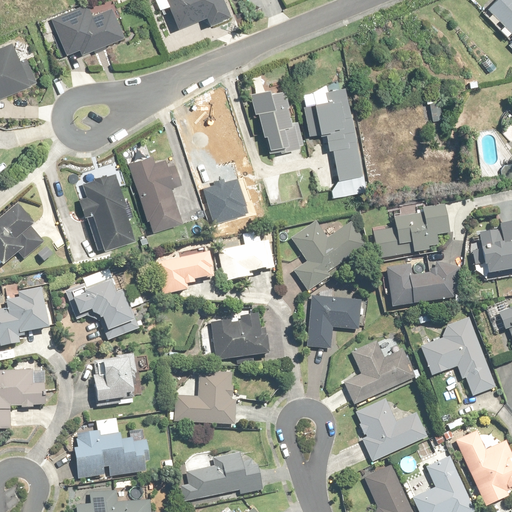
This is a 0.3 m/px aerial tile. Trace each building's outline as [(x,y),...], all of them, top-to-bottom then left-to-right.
[(168,0),(180,28),(209,16),(212,23),(231,15),(224,0),(168,0)] [(495,0),(480,15),(496,31),(492,36),(501,45),(506,40),(511,46),(511,3),(508,0),(495,0)] [(112,9),(92,17),(87,4),(44,23),(49,35),(58,31),(69,55),(81,50),(83,56),(125,39),(112,9)] [(0,98),(37,83),(27,59),(21,62),(13,43),(0,48),(0,98)] [(333,185),(332,181),(364,175),(346,87),(315,93),(317,105),(304,107),(310,137),(327,134),(328,143),(313,146),(322,188),(333,185)] [(265,136),(268,135),(273,153),(299,147),(285,90),(271,94),(270,90),(251,95),(256,114),(260,113),(265,136)] [(511,126),(503,135),(511,143),(511,126)] [(184,222),(172,189),(182,185),(175,164),(169,166),(166,160),(156,163),(153,156),(128,165),(153,233),(184,222)] [(87,218),(88,218),(99,250),(105,248),(105,249),(136,239),(115,175),(108,177),(107,175),(95,179),(95,181),(84,185),(88,197),(80,199),(87,218)] [(0,260),(6,268),(19,256),(24,262),(44,244),(32,230),(36,227),(18,206),(0,222),(0,260)] [(394,220),(396,228),(374,233),(379,261),(415,253),(440,248),(438,237),(450,234),(445,206),(423,210),(423,214),(394,220)] [(511,272),(511,222),(501,225),(502,231),(480,235),(483,250),(474,252),(478,278),(511,272)] [(346,254),(350,259),(367,246),(350,223),(328,240),(315,223),(292,241),(309,262),(295,272),(310,291),(329,277),(324,271),(346,254)] [(225,284),(250,279),(249,274),(274,269),(269,242),(263,243),(261,233),(244,236),(246,247),(219,251),(225,284)] [(210,254),(200,256),(199,251),(166,257),(167,261),(157,263),(162,289),(164,297),(187,292),(196,290),(195,282),(215,279),(210,254)] [(455,286),(457,275),(452,266),(438,264),(430,273),(414,276),(412,265),(386,270),(393,310),(444,300),(455,286)] [(92,313),(94,317),(98,315),(101,323),(104,321),(109,334),(105,335),(107,342),(138,331),(124,291),(117,293),(109,271),(85,279),(87,285),(72,291),(81,317),(92,313)] [(0,343),(1,350),(20,346),(19,337),(51,331),(43,289),(20,293),(19,289),(6,292),(9,310),(0,311),(0,343)] [(333,350),(334,329),(359,329),(359,308),(341,307),(341,300),(311,299),(310,349),(333,350)] [(507,333),(499,336),(506,354),(511,351),(511,309),(509,310),(506,300),(486,307),(491,318),(500,314),(507,333)] [(430,310),(418,315),(422,326),(434,321),(430,310)] [(262,330),(260,315),(241,318),(242,322),(233,324),(232,321),(213,324),(219,361),(271,354),(267,329),(262,330)] [(463,381),(466,380),(474,398),(498,388),(470,319),(448,327),(443,340),(421,349),(432,377),(457,367),(463,381)] [(403,352),(385,360),(376,342),(353,353),(363,376),(345,384),(355,406),(415,378),(403,352)] [(134,404),(131,372),(137,372),(136,357),(121,358),(121,362),(98,365),(100,378),(96,379),(99,404),(117,402),(117,406),(134,404)] [(11,408),(23,407),(23,409),(33,409),(33,406),(46,406),(45,383),(33,383),(33,371),(0,372),(0,431),(12,432),(11,408)] [(176,396),(175,414),(169,413),(168,420),(175,421),(175,422),(235,426),(237,399),(233,399),(233,388),(232,387),(233,374),(200,372),(199,397),(176,396)] [(361,424),(360,425),(366,439),(363,440),(373,462),(428,438),(418,414),(397,423),(387,400),(357,413),(361,424)] [(90,435),(78,436),(79,450),(76,450),(78,479),(146,473),(145,459),(150,458),(148,442),(144,442),(143,432),(130,433),(131,441),(123,441),(122,435),(119,435),(118,420),(98,421),(99,432),(90,433),(90,435)] [(511,452),(507,442),(486,451),(478,433),(457,443),(487,509),(508,499),(505,493),(511,489),(511,452)] [(258,467),(244,469),(241,455),(214,460),(216,467),(187,473),(190,485),(181,487),(184,502),(240,490),(241,495),(263,490),(258,467)] [(474,511),(475,511),(450,458),(427,469),(436,488),(413,499),(418,511),(474,511)] [(412,511),(392,466),(365,478),(378,508),(376,511),(412,511)] [(151,511),(151,501),(117,502),(116,492),(91,493),(91,507),(78,507),(78,511),(151,511)]
